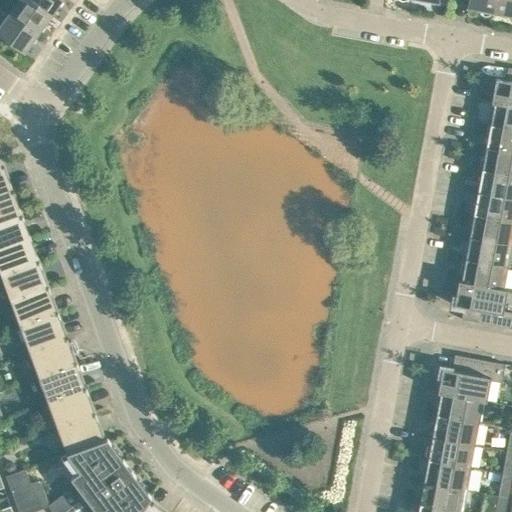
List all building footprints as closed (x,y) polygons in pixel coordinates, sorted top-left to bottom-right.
[(51,16),(28,0),(18,0),(9,14),(38,34),(51,16)] [(62,0),(28,0),(51,16),(62,0)] [(494,12),(496,0),(469,0),(468,7),(478,9),(480,14),(484,16),(489,15),(493,12),(494,12)] [(511,0),(496,0),(494,12),(511,15),(511,0)] [(38,34),(9,14),(0,26),(0,36),(24,53),(38,34)] [(511,68),(508,67),(505,80),(496,78),(491,102),(511,105),(511,68)] [(511,128),(511,105),(491,102),(491,103),(494,103),(492,112),(490,111),(488,120),(488,121),(487,124),(511,128)] [(511,151),(511,128),(487,124),(486,127),(487,127),(485,137),(487,137),(486,146),(485,146),(485,147),(511,151)] [(511,175),(511,151),(485,147),(485,148),(484,157),(481,156),(480,165),(479,165),(479,169),(511,175)] [(0,190),(11,186),(4,165),(1,166),(0,162),(0,190)] [(511,198),(511,175),(479,169),(478,172),(477,182),(479,182),(478,191),(477,191),(477,192),(511,198)] [(0,219),(21,212),(13,191),(10,192),(9,188),(12,187),(11,186),(0,190),(0,219)] [(511,221),(511,198),(477,192),(476,202),(473,201),(471,210),(470,214),(511,221)] [(0,247),(30,237),(22,216),(20,217),(18,213),(21,212),(0,219),(0,247)] [(511,244),(511,221),(470,214),(470,217),(468,226),(471,227),(469,236),(469,237),(511,244)] [(38,258),(30,237),(0,247),(0,272),(1,276),(39,262),(36,262),(35,259),(38,258)] [(508,267),(511,246),(511,244),(469,237),(468,237),(469,237),(467,246),(465,246),(463,255),(462,259),(508,267)] [(504,289),(508,267),(462,259),(462,262),(460,271),(463,272),(461,281),(458,280),(458,281),(506,290),(507,289),(504,289)] [(47,283),(39,262),(1,276),(11,301),(49,288),(48,287),(46,288),(44,284),(47,283)] [(511,312),(503,310),(506,290),(458,281),(454,305),(464,306),(461,319),(511,328),(511,325),(511,312)] [(56,308),(49,288),(11,301),(20,327),(58,313),(58,312),(55,313),(54,309),(56,308)] [(66,334),(58,313),(20,327),(29,352),(67,338),(64,338),(63,335),(66,334)] [(75,359),(67,338),(29,352),(39,377),(77,364),(76,363),(74,364),(72,360),(75,359)] [(501,382),(505,364),(455,354),(452,370),(442,368),(437,392),(486,401),(490,380),(501,382)] [(84,384),(77,364),(39,377),(48,403),(86,389),(86,388),(83,389),(82,385),(84,384)] [(94,410),(86,389),(48,403),(57,428),(95,414),(92,414),(91,411),(94,410)] [(479,422),(483,401),(486,401),(437,392),(440,393),(438,402),(436,401),(434,410),(433,414),(479,422)] [(103,435),(95,414),(57,428),(67,454),(108,438),(107,438),(102,440),(100,436),(103,435)] [(475,445),(479,422),(433,414),(433,417),(431,426),(434,427),(432,436),(431,436),(431,437),(475,445)] [(471,467),(475,445),(431,437),(432,437),(430,447),(427,446),(426,455),(425,455),(425,459),(471,467)] [(138,511),(151,496),(108,438),(67,454),(61,456),(74,474),(70,477),(80,490),(94,508),(96,511),(115,511),(116,511),(138,511)] [(511,475),(511,470),(511,451),(506,451),(502,473),(511,475)] [(467,490),(471,467),(425,459),(424,462),(423,471),(425,472),(424,481),(423,481),(423,482),(467,490)] [(7,463),(6,469),(11,474),(17,472),(17,465),(13,460),(7,463)] [(30,483),(25,469),(17,472),(11,474),(6,476),(18,511),(32,511),(48,506),(49,506),(48,505),(39,480),(30,483)] [(507,497),(511,475),(502,473),(498,496),(507,497)] [(462,511),(467,490),(423,482),(422,491),(419,491),(417,500),(416,504),(462,511)] [(64,511),(79,501),(74,495),(69,489),(48,505),(49,506),(48,506),(52,511),(64,511)] [(74,511),(82,506),(86,511),(88,511),(94,508),(80,490),(74,495),(79,501),(64,511),(74,511)] [(167,511),(153,501),(151,503),(148,501),(151,497),(151,496),(138,511),(167,511)] [(504,511),(507,497),(498,496),(494,511),(504,511)]
